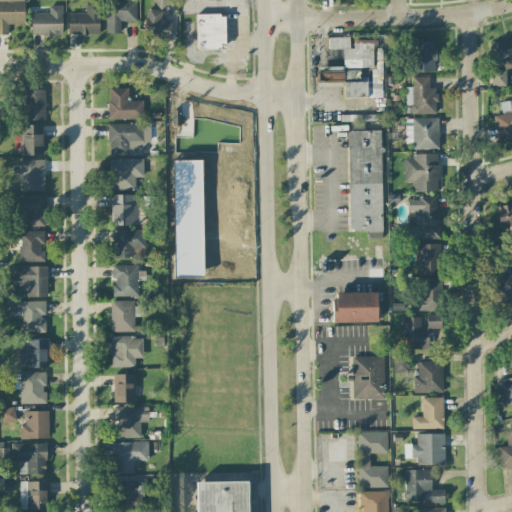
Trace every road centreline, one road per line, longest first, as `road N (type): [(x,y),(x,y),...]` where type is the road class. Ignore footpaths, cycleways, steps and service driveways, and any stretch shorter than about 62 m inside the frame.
road 1 (residential): [(473,13),(480,511)]
road 2 (secondary): [(259,19),(268,511)]
road 3 (residential): [(77,65),(84,511)]
road 4 (secondary): [(302,492),(294,154)]
road 5 (residential): [(292,93),(229,92),(128,65),(0,66)]
road 6 (residential): [(511,3),(440,17),(259,19)]
